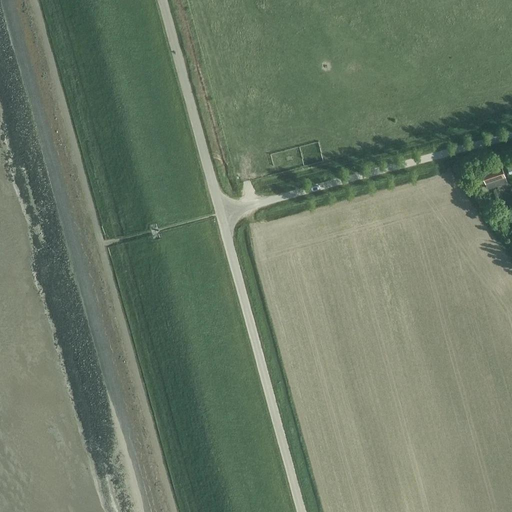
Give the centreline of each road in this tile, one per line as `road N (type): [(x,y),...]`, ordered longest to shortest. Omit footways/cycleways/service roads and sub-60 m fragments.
road 1 (unclassified): [(302,511),(220,213)]
road 2 (unclassified): [(220,213),(511,135)]
road 3 (unclassified): [(220,213),(163,0)]
